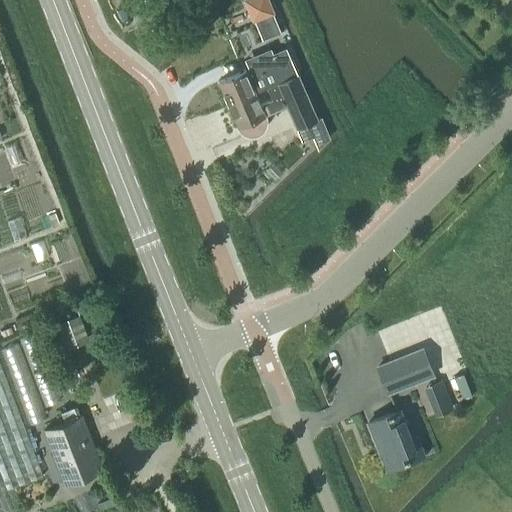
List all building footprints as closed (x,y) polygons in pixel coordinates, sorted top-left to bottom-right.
[(268,0),(244,0),(253,22),(258,20),(260,25),(274,20),(272,14),(273,14),(268,0)] [(246,70),(219,81),(229,103),(255,91),(267,86),(297,73),(286,47),(260,58),(265,70),(253,75),(250,68),(246,70)] [(265,113),(286,104),(296,127),(317,118),(297,73),(267,86),(272,98),(260,103),(255,91),(229,103),(239,125),(241,128),(244,131),(249,133),(253,133),(260,130),(263,126),(265,122),(265,118),(265,113)] [(74,315),(60,321),(68,343),(83,337),(74,315)] [(388,392),(433,374),(422,348),(378,366),(388,392)] [(0,470),(7,488),(43,474),(0,361),(0,470)] [(448,394),(432,401),(436,411),(452,404),(448,394)] [(392,466),(423,453),(416,436),(412,438),(400,409),(369,421),(378,445),(383,443),(392,466)] [(82,412),(44,427),(66,483),(103,468),(82,412)]
